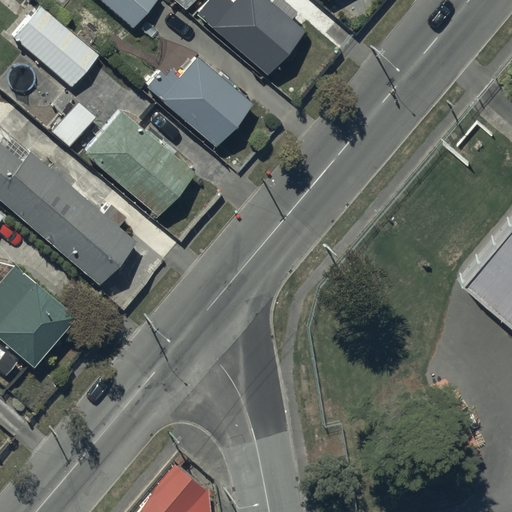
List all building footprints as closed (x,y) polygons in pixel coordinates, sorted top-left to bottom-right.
[(96,0),(127,28),(151,0),(96,0)] [(172,0),(183,9),(190,0),(172,0)] [(221,0),(206,0),(193,15),(262,77),(302,33),(289,22),(295,15),(278,0),(270,0),(267,4),(263,0),(232,0),(228,5),(221,0)] [(41,5),(10,38),(68,88),(98,54),(41,5)] [(158,68),(141,87),(211,148),(248,105),(195,59),(175,82),(158,68)] [(119,110),(82,155),(154,216),(192,172),(119,110)] [(0,146),(0,202),(96,284),(130,244),(115,231),(124,220),(105,205),(97,214),(56,179),(59,175),(48,166),(45,169),(25,152),(17,161),(0,146)] [(511,206),(459,267),(511,313),(511,206)] [(0,342),(31,368),(73,317),(12,267),(0,263),(0,342)] [(133,511),(205,511),(203,492),(173,466),(133,511)]
